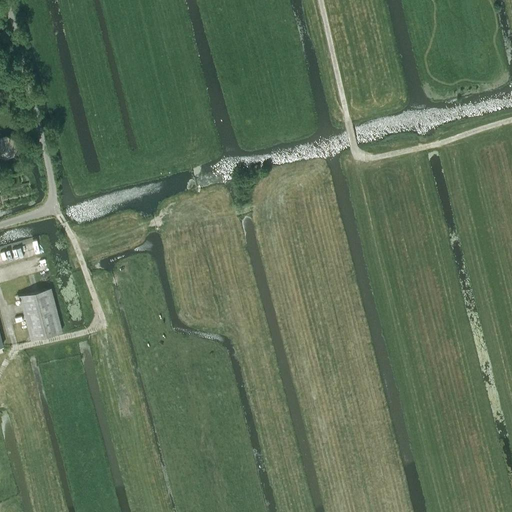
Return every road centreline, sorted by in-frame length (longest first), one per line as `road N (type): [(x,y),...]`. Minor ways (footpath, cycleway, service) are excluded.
road 1 (residential): [(6,0),(51,200),(0,225)]
road 2 (track): [(49,204),(76,248),(102,322),(14,348),(0,373)]
road 3 (track): [(354,149),(368,159),(511,120)]
road 4 (track): [(354,149),(320,0)]
